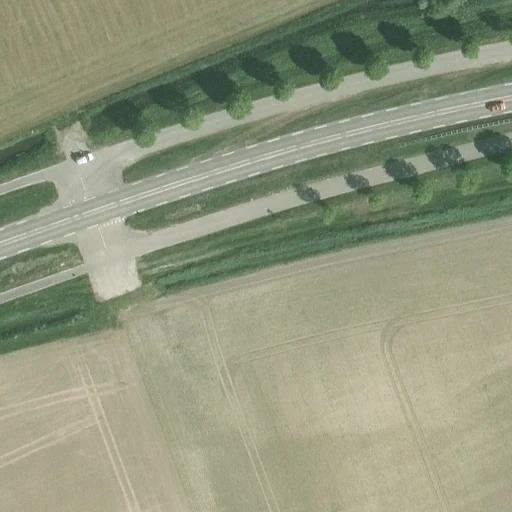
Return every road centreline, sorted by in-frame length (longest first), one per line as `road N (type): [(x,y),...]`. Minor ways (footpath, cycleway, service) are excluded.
road 1 (unclassified): [(90,213),(74,164),(511,50)]
road 2 (unclassified): [(90,213),(106,262),(511,142)]
road 3 (primary): [(90,213),(386,123),(511,98)]
